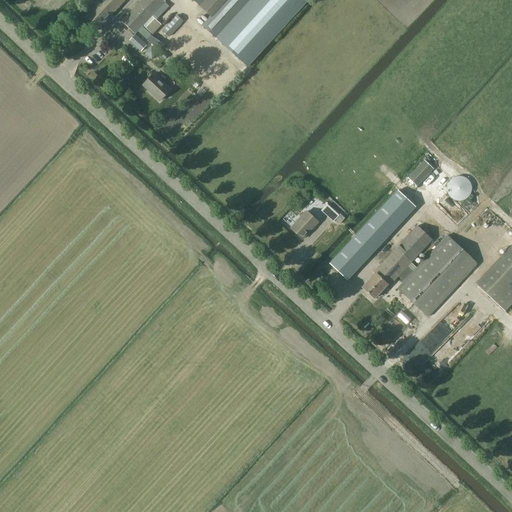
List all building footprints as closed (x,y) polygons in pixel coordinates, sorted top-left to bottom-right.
[(90,0),(97,5),(87,16),(100,28),(125,0),(90,0)] [(141,51),(142,51),(152,39),(143,30),(141,32),(139,30),(166,2),(163,0),(142,0),(122,21),(135,33),(129,40),(141,51)] [(200,0),(197,3),(211,16),(203,25),(248,67),(308,0),(200,0)] [(177,16),(163,30),(169,37),(183,22),(177,16)] [(155,40),(152,44),(159,51),(162,47),(155,40)] [(151,47),(145,53),(151,59),(158,53),(151,47)] [(160,101),(171,89),(154,74),(144,85),(160,101)] [(421,163),(405,181),(414,190),(431,172),(421,163)] [(330,263),(348,280),(416,207),(398,190),(330,263)] [(327,205),(321,210),(325,215),(331,209),(327,205)] [(303,239),(318,222),(307,211),(291,228),(303,239)] [(418,226),(375,272),(376,273),(363,287),(375,298),(388,284),(389,286),(432,240),(418,226)] [(404,281),(398,288),(428,316),(474,268),(477,264),(447,236),(417,268),(411,262),(398,276),(404,281)] [(511,245),(476,284),(505,311),(511,303),(511,245)] [(402,311),(398,316),(406,324),(410,319),(402,311)] [(446,338),(462,321),(451,311),(435,327),(446,338)]
